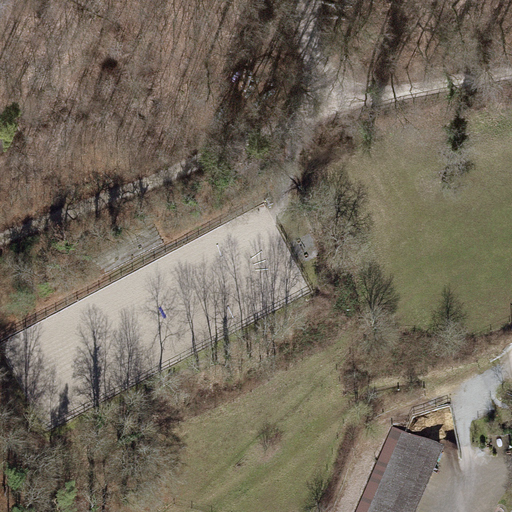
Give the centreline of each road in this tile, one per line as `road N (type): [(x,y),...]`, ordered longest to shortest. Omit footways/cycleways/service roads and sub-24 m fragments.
road 1 (track): [(310,89),(294,125),(0,241)]
road 2 (track): [(511,85),(392,100),(310,89),(304,0)]
